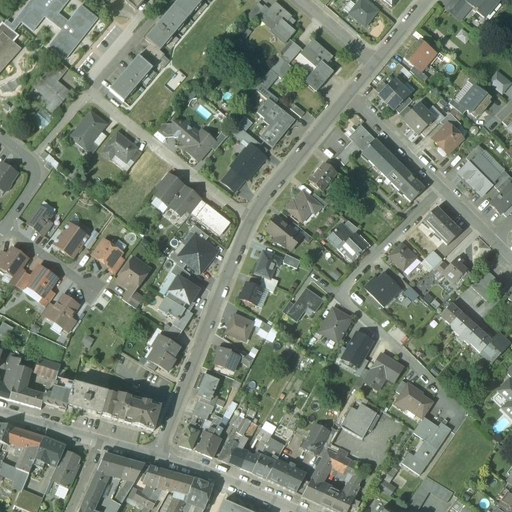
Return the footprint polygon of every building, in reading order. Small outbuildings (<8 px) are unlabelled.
[(54,52),(65,61),(78,44),(75,42),(81,34),(84,37),(98,20),(86,11),(82,17),(76,13),(68,23),(58,15),(69,0),(38,0),(38,1),(36,0),(31,0),(11,26),(6,22),(3,25),(13,33),(21,24),(32,33),(44,18),(61,32),(52,42),(58,46),(54,52)] [(102,0),(104,2),(106,2),(108,2),(109,1),(110,0),(123,0),(127,3),(127,4),(128,4),(135,9),(134,10),(135,11),(135,10),(136,11),(137,10),(136,9),(141,3),(142,4),(143,3),(142,2),(143,0),(102,0)] [(179,0),(145,40),(150,44),(160,53),(204,0),(179,0)] [(369,4),(364,0),(360,0),(356,6),(349,15),(365,27),(376,13),(368,6),(369,4)] [(500,0),(454,0),(453,2),(462,9),(467,4),(473,9),(473,10),(484,19),(500,0)] [(292,17),(275,2),(269,9),(264,15),(264,16),(276,26),(272,31),(286,43),(295,32),(286,24),(292,17)] [(350,2),(344,10),(349,15),(356,6),(350,2)] [(462,9),(453,2),(447,9),(446,9),(445,10),(455,18),(462,9)] [(265,5),(255,16),(260,21),(264,16),(264,15),(269,9),(265,5)] [(3,25),(2,24),(0,25),(0,36),(1,37),(2,35),(13,44),(19,37),(13,33),(3,25)] [(459,31),(456,39),(464,43),(468,35),(459,31)] [(0,72),(0,73),(20,50),(13,44),(2,35),(1,37),(0,36),(0,72)] [(312,40),(295,60),(312,74),(306,81),(317,90),(333,73),(325,66),(333,58),(312,40)] [(428,50),(418,42),(410,51),(427,65),(434,57),(435,56),(428,50)] [(294,43),(270,71),(280,80),(291,67),(288,65),(301,49),(294,43)] [(150,44),(138,58),(152,69),(164,56),(160,53),(150,44)] [(432,46),(428,50),(435,56),(434,57),(441,62),(446,57),(432,46)] [(427,65),(410,51),(403,60),(413,68),(420,74),(421,73),(427,65)] [(138,58),(138,57),(109,90),(124,103),(152,69),(138,58)] [(66,69),(56,61),(52,66),(62,74),(66,69)] [(62,74),(52,66),(48,72),(58,80),(62,74)] [(420,74),(413,68),(409,73),(423,84),(428,79),(421,73),(420,74)] [(48,72),(41,81),(35,90),(50,102),(45,108),(53,115),(70,94),(55,82),(58,80),(48,72)] [(487,86),(503,96),(511,83),(495,73),(487,86)] [(484,89),(471,78),(467,83),(474,88),(481,94),(484,89)] [(379,96),(378,97),(385,105),(402,88),(395,80),(387,88),(379,96)] [(383,83),(375,91),(379,96),(387,88),(383,83)] [(277,100),(262,87),(257,93),(267,101),(268,101),(273,105),(277,100)] [(402,88),(385,105),(394,113),(395,111),(408,99),(410,96),(402,88)] [(481,94),(474,88),(466,97),(483,111),(491,102),(481,94)] [(466,97),(459,106),(466,112),(476,120),(483,111),(466,97)] [(408,99),(395,111),(399,115),(407,107),(412,102),(408,99)] [(459,106),(452,100),(448,105),(462,116),(466,112),(459,106)] [(273,105),(268,101),(267,101),(257,115),(273,127),(263,140),(273,147),(287,129),(289,130),(295,122),(273,105)] [(404,120),(402,121),(410,129),(427,112),(419,105),(412,112),(404,120)] [(304,114),(293,106),(290,110),(301,119),(304,114)] [(407,107),(399,115),(404,120),(412,112),(407,107)] [(54,119),(42,109),(32,121),(44,132),(54,119)] [(427,112),(410,129),(418,137),(421,135),(434,122),(435,120),(427,112)] [(511,112),(502,123),(507,128),(511,123),(511,112)] [(90,114),(70,139),(85,151),(87,149),(88,149),(92,143),(106,126),(90,114)] [(461,126),(449,114),(440,123),(445,128),(449,126),(455,132),(461,126)] [(434,122),(421,135),(425,139),(438,126),(434,122)] [(194,131),(188,126),(188,124),(173,125),(174,139),(177,139),(183,144),(184,142),(189,146),(197,137),(192,133),(194,131)] [(173,125),(161,126),(156,132),(164,139),(174,139),(173,125)] [(445,128),(434,138),(434,143),(438,147),(439,147),(443,148),(444,147),(450,153),(463,140),(455,132),(449,126),(445,128)] [(375,141),(360,127),(349,139),(361,150),(364,153),(375,141)] [(213,142),(201,132),(197,137),(189,146),(186,151),(198,161),(210,148),(214,143),(213,142)] [(221,133),(213,142),(214,143),(210,148),(215,152),(226,138),(221,133)] [(117,134),(105,149),(106,149),(102,155),(110,161),(114,156),(126,165),(129,160),(136,151),(137,150),(117,134)] [(424,190),(375,141),(364,153),(362,155),(411,203),(424,190)] [(353,142),(336,159),(344,167),(361,150),(353,142)] [(92,143),(88,149),(87,149),(85,151),(84,152),(91,157),(98,147),(92,143)] [(267,151),(257,143),(253,148),(263,156),(267,151)] [(253,148),(250,145),(231,167),(232,168),(246,179),(247,181),(266,158),(253,148)] [(444,147),(443,148),(439,147),(438,147),(437,149),(437,151),(444,157),(446,157),(450,153),(444,147)] [(478,147),(465,160),(469,164),(470,164),(472,164),(479,157),(480,157),(484,153),(478,147)] [(141,154),(136,151),(129,160),(133,164),(141,154)] [(479,157),(472,164),(470,164),(469,164),(458,175),(469,187),(493,163),(484,153),(480,157),(479,157)] [(97,166),(107,173),(110,168),(100,161),(97,166)] [(493,163),(469,187),(481,198),(492,187),(492,186),(492,184),(499,177),(499,176),(503,172),(493,163)] [(47,164),(44,168),(50,173),(53,169),(47,164)] [(17,175),(2,165),(0,168),(0,190),(4,193),(6,191),(8,191),(10,189),(9,186),(17,175)] [(336,174),(324,165),(309,183),(321,193),(336,174)] [(246,179),(232,168),(222,182),(235,192),(246,179)] [(503,172),(499,176),(499,177),(492,184),(492,186),(492,187),(496,191),(509,178),(503,172)] [(167,174),(156,188),(161,192),(172,178),(167,174)] [(161,192),(156,199),(168,208),(184,188),(172,178),(161,192)] [(511,181),(509,178),(496,191),(501,195),(510,187),(511,184),(511,181)] [(365,189),(357,182),(353,187),(361,194),(365,189)] [(489,207),(500,217),(502,215),(511,204),(511,189),(510,187),(501,195),(489,207)] [(196,198),(184,188),(168,208),(180,218),(185,212),(196,198)] [(302,193),(294,203),(292,202),(285,210),(302,224),(311,212),(315,216),(321,209),(321,208),(310,200),(302,193)] [(327,206),(314,195),(310,200),(321,208),(321,209),(323,211),(327,206)] [(196,198),(185,212),(190,216),(201,202),(196,198)] [(190,216),(195,220),(206,206),(201,202),(190,216)] [(511,213),(511,204),(502,215),(506,219),(511,213)] [(195,220),(217,237),(228,222),(206,206),(195,220)] [(39,208),(27,226),(39,234),(48,222),(51,217),(39,208)] [(460,233),(436,209),(437,209),(436,209),(422,223),(423,223),(446,246),(446,247),(461,233),(460,233)] [(297,235),(276,218),(265,232),(275,239),(273,243),(286,249),(287,248),(292,252),(297,246),(292,242),(297,235)] [(48,222),(39,234),(44,238),(53,226),(48,222)] [(358,231),(348,222),(343,226),(353,236),(358,231)] [(89,238),(69,224),(52,246),(53,247),(53,248),(54,250),(55,251),(56,252),(58,252),(59,251),(73,261),(83,246),(89,238)] [(343,226),(342,225),(332,234),(342,244),(337,250),(345,258),(345,257),(351,263),(356,259),(357,260),(359,258),(358,257),(367,248),(358,239),(357,240),(353,236),(343,226)] [(195,236),(204,244),(209,238),(195,227),(190,233),(195,236)] [(313,240),(303,232),(299,237),(309,245),(313,240)] [(91,236),(89,238),(83,246),(88,250),(96,239),(91,236)] [(195,236),(186,248),(209,265),(217,253),(204,244),(195,236)] [(108,243),(105,243),(104,242),(93,258),(110,270),(117,260),(121,255),(112,248),(112,245),(108,243)] [(401,245),(388,258),(402,273),(416,259),(401,245)] [(178,258),(187,265),(200,276),(209,265),(186,248),(178,258)] [(0,266),(0,274),(4,277),(6,276),(8,274),(14,279),(20,270),(26,262),(18,256),(17,253),(12,249),(7,257),(0,266)] [(441,261),(432,252),(425,260),(434,268),(441,261)] [(282,260),(263,253),(254,274),(270,281),(276,267),(278,268),(282,260)] [(176,265),(183,271),(187,265),(178,258),(173,254),(169,260),(176,265)] [(297,261),(286,256),(283,262),(294,267),(297,261)] [(447,268),(442,273),(443,274),(454,285),(466,272),(460,266),(462,263),(456,258),(447,268)] [(117,260),(110,270),(108,271),(115,276),(123,264),(117,260)] [(134,260),(118,282),(129,290),(133,293),(134,293),(149,271),(134,260)] [(434,268),(425,260),(420,264),(429,273),(434,268)] [(442,264),(434,272),(440,277),(443,274),(442,273),(447,268),(442,264)] [(183,271),(176,265),(170,274),(176,278),(176,277),(186,284),(190,277),(183,271)] [(57,281),(39,269),(31,280),(32,280),(27,286),(43,298),(48,292),(48,293),(57,281)] [(20,270),(14,279),(13,280),(18,284),(24,275),(25,274),(20,270)] [(485,271),(477,279),(481,283),(489,275),(485,271)] [(400,290),(383,274),(373,284),(370,282),(363,289),(380,305),(390,295),(393,297),(400,290)] [(18,284),(16,287),(23,292),(27,286),(32,280),(31,280),(24,275),(18,284)] [(489,275),(481,283),(485,287),(494,279),(489,275)] [(186,284),(176,277),(176,278),(163,298),(165,299),(186,312),(199,292),(186,284)] [(477,279),(470,287),(474,291),(481,283),(477,279)] [(494,279),(485,287),(489,291),(497,282),(494,279)] [(497,282),(489,291),(493,295),(502,286),(497,282)] [(275,289),(262,283),(260,289),(273,294),(275,289)] [(481,283),(474,291),(478,295),(485,287),(481,283)] [(262,291),(246,284),(242,294),(241,294),(239,300),(255,307),(262,291)] [(485,287),(478,295),(482,298),(489,291),(485,287)] [(419,297),(409,288),(403,294),(413,303),(419,297)] [(129,290),(122,301),(136,311),(143,300),(134,293),(133,293),(129,290)] [(294,307),(287,317),(296,323),(307,308),(315,314),(323,303),(306,290),(294,307)] [(489,291),(482,298),(486,302),(493,295),(489,291)] [(43,298),(39,303),(46,308),(48,305),(54,297),(48,293),(48,292),(43,298)] [(47,319),(47,320),(63,330),(70,320),(78,307),(63,297),(54,309),(47,319)] [(186,312),(165,299),(157,311),(167,317),(168,316),(176,321),(173,327),(182,333),(193,316),(186,312)] [(294,307),(289,303),(282,313),(287,317),(294,307)] [(46,308),(41,315),(47,319),(54,309),(48,305),(46,308)] [(451,305),(440,318),(450,327),(451,325),(461,315),(451,305)] [(325,324),(320,333),(320,334),(337,343),(350,320),(333,311),(325,324)] [(471,324),(461,315),(451,325),(456,330),(453,333),(458,337),(460,335),(471,324)] [(253,325),(233,317),(225,336),(245,344),(253,325)] [(70,320),(63,330),(68,333),(75,323),(70,320)] [(320,321),(313,333),(319,336),(320,334),(320,333),(325,324),(320,321)] [(271,329),(262,323),(259,328),(268,334),(271,329)] [(3,324),(0,332),(0,333),(11,337),(14,328),(3,324)] [(480,333),(471,324),(460,335),(465,339),(462,342),(467,346),(471,342),(480,333)] [(182,333),(173,327),(167,335),(172,338),(177,341),(182,333)] [(167,335),(162,332),(158,338),(161,339),(169,344),(172,338),(167,335)] [(480,333),(471,342),(477,347),(474,350),(479,355),(481,352),(490,342),(480,333)] [(510,345),(498,334),(493,339),(504,350),(510,345)] [(341,361),(357,370),(363,361),(372,344),(356,335),(347,352),(341,361)] [(161,339),(158,338),(152,349),(154,350),(173,362),(179,350),(169,344),(161,339)] [(504,350),(493,339),(490,342),(481,352),(490,360),(494,355),(497,358),(504,350)] [(246,355),(233,347),(231,353),(231,355),(238,358),(239,359),(243,361),(246,355)] [(231,353),(219,348),(215,356),(217,356),(213,366),(224,370),(225,368),(232,371),(238,358),(231,355),(231,353)] [(341,361),(347,352),(342,349),(336,359),(341,362),(341,361)] [(173,362),(154,350),(147,361),(150,363),(150,364),(157,368),(167,375),(174,363),(173,362)] [(13,359),(11,359),(9,365),(3,386),(0,384),(0,355),(1,354),(0,353),(0,399),(9,402),(19,368),(20,363),(21,362),(13,359)] [(254,361),(246,355),(243,361),(239,359),(238,362),(247,368),(247,369),(249,370),(254,361)] [(369,374),(364,381),(365,382),(371,386),(371,387),(374,389),(382,375),(385,377),(384,379),(393,385),(402,370),(380,357),(369,374)] [(60,368),(38,361),(34,374),(49,379),(56,381),(56,380),(60,368)] [(147,361),(144,367),(154,374),(157,368),(150,364),(150,363),(147,361)] [(368,364),(363,361),(357,370),(354,376),(360,380),(364,371),(368,364)] [(33,367),(20,363),(19,368),(29,371),(29,372),(32,373),(33,367)] [(19,368),(9,402),(40,411),(42,405),(44,398),(23,392),(29,372),(29,371),(19,368)] [(360,380),(353,391),(358,394),(365,382),(364,381),(369,374),(364,371),(360,380)] [(219,381),(205,376),(196,397),(201,399),(210,403),(212,397),(219,381)] [(49,379),(44,395),(51,396),(56,381),(49,379)] [(56,381),(51,396),(44,395),(44,398),(42,405),(66,412),(67,408),(74,384),(73,384),(73,385),(56,380),(56,381)] [(511,384),(509,382),(498,393),(509,403),(502,410),(511,419),(511,384)] [(108,394),(74,384),(67,408),(101,417),(101,416),(107,395),(108,394)] [(400,397),(406,387),(401,384),(395,394),(400,397)] [(420,395),(407,386),(406,387),(400,397),(395,405),(405,412),(407,409),(423,420),(432,406),(419,397),(420,395)] [(131,399),(118,395),(117,397),(107,395),(101,416),(111,419),(111,420),(123,424),(130,401),(131,399)] [(144,395),(142,402),(131,399),(130,401),(123,424),(154,432),(161,407),(151,405),(150,407),(147,406),(148,402),(150,397),(144,395)] [(217,399),(212,397),(210,403),(208,406),(213,408),(217,399)] [(360,407),(364,409),(367,404),(357,398),(355,404),(360,407)] [(208,406),(199,403),(194,415),(206,421),(209,415),(210,415),(213,408),(208,406)] [(226,413),(214,407),(211,415),(215,418),(221,421),(226,413)] [(351,410),(340,429),(362,441),(367,433),(370,434),(379,418),(364,409),(360,407),(357,414),(351,410)] [(222,421),(213,437),(218,439),(232,413),(227,410),(226,413),(221,421),(222,421)] [(215,418),(208,434),(213,437),(222,421),(221,421),(215,418)] [(438,429),(423,420),(412,435),(426,444),(415,459),(408,454),(400,465),(419,477),(450,431),(441,425),(438,429)] [(201,427),(190,422),(189,426),(192,427),(191,430),(198,433),(201,427)] [(246,431),(252,434),(255,427),(250,424),(246,431)] [(2,427),(0,426),(0,445),(8,448),(15,431),(9,429),(8,427),(4,425),(2,427)] [(328,433),(313,426),(310,434),(324,441),(328,433)] [(246,431),(240,427),(236,435),(237,436),(242,438),(246,431)] [(191,430),(187,428),(179,448),(190,451),(199,433),(198,433),(191,430)] [(261,443),(266,446),(272,436),(261,430),(256,440),(261,443)] [(43,440),(15,431),(8,448),(14,450),(13,454),(21,458),(16,470),(29,476),(32,468),(34,461),(43,440)] [(252,434),(246,431),(242,438),(248,441),(252,434)] [(204,433),(201,440),(202,440),(200,446),(199,445),(195,452),(204,456),(213,437),(208,434),(204,433)] [(336,436),(329,433),(324,441),(316,457),(322,460),(327,452),(330,447),(330,446),(336,436)] [(324,441),(310,434),(302,450),(316,457),(324,441)] [(218,439),(213,437),(204,456),(211,459),(221,440),(218,439)] [(248,441),(242,438),(238,446),(235,451),(241,454),(248,441)] [(65,448),(43,440),(34,461),(45,465),(56,470),(64,452),(65,448)] [(285,448),(270,440),(266,446),(260,457),(275,465),(277,463),(285,448)] [(229,441),(218,461),(226,465),(235,451),(238,446),(234,443),(229,441)] [(260,457),(266,446),(261,443),(254,455),(256,455),(260,457)] [(330,446),(330,447),(327,452),(333,455),(336,450),(330,446)] [(241,454),(235,451),(226,465),(240,470),(247,456),(241,454)] [(75,457),(64,452),(56,470),(51,479),(62,484),(60,486),(67,490),(78,466),(75,464),(76,461),(75,457)] [(333,455),(327,452),(322,460),(321,463),(329,467),(337,472),(343,461),(333,455)] [(126,461),(104,455),(97,472),(104,474),(120,478),(126,461)] [(254,458),(247,456),(240,470),(251,475),(260,457),(256,455),(254,458)] [(275,465),(260,457),(251,475),(265,481),(275,465)] [(45,465),(34,461),(32,468),(42,472),(45,465)] [(144,466),(126,461),(120,478),(135,483),(144,466)] [(366,472),(343,461),(337,472),(351,478),(360,483),(366,472)] [(0,463),(0,473),(19,481),(22,482),(25,484),(27,479),(29,476),(16,470),(0,463)] [(265,481),(302,498),(308,484),(303,482),(306,476),(293,471),(295,468),(289,465),(288,468),(277,463),(275,465),(265,481)] [(321,463),(302,498),(318,506),(322,499),(327,489),(320,485),(329,467),(321,463)] [(397,471),(391,467),(381,481),(387,485),(397,471)] [(147,468),(143,477),(140,483),(143,484),(149,468),(147,468)] [(149,468),(143,484),(147,485),(155,488),(156,488),(162,472),(149,468)] [(104,474),(97,472),(80,509),(87,511),(91,511),(104,484),(101,482),(104,474)] [(176,476),(162,472),(156,488),(163,490),(170,492),(176,476)] [(194,481),(176,476),(170,492),(176,494),(187,497),(194,481)] [(135,483),(120,478),(116,488),(121,491),(113,503),(120,508),(126,497),(132,488),(135,483)] [(351,478),(345,489),(354,494),(360,483),(351,478)] [(426,478),(407,506),(417,511),(429,494),(446,504),(452,495),(426,478)] [(211,488),(194,481),(187,497),(185,502),(186,502),(191,504),(197,506),(203,509),(206,510),(212,496),(209,494),(211,488)] [(381,481),(376,489),(389,499),(395,491),(387,485),(381,481)] [(511,487),(507,484),(503,490),(508,493),(511,495),(511,487)] [(147,485),(142,494),(150,498),(155,488),(147,485)] [(67,490),(60,486),(57,495),(64,498),(67,490)] [(142,494),(132,488),(126,497),(145,507),(150,498),(142,494)] [(155,488),(150,498),(156,502),(163,490),(156,488),(155,488)] [(327,489),(322,499),(318,506),(325,509),(334,492),(327,489)] [(354,494),(345,489),(341,495),(351,500),(354,494)] [(170,492),(163,490),(156,502),(162,505),(170,492)] [(23,491),(16,507),(26,511),(37,511),(43,500),(23,491)] [(341,495),(334,492),(325,509),(330,511),(344,511),(351,500),(341,495)] [(511,511),(511,495),(508,493),(499,506),(507,511),(511,511)] [(174,499),(168,511),(181,511),(186,502),(185,502),(187,497),(176,494),(174,499)] [(169,497),(161,511),(168,511),(174,499),(169,497)] [(156,502),(150,498),(145,507),(149,509),(152,511),(156,502)] [(475,511),(457,499),(451,508),(455,511),(475,511)] [(187,511),(191,504),(186,502),(181,511),(187,511)] [(244,511),(222,502),(218,511),(219,511),(218,511),(244,511)] [(113,503),(110,508),(109,508),(106,511),(117,511),(120,508),(113,503)]
